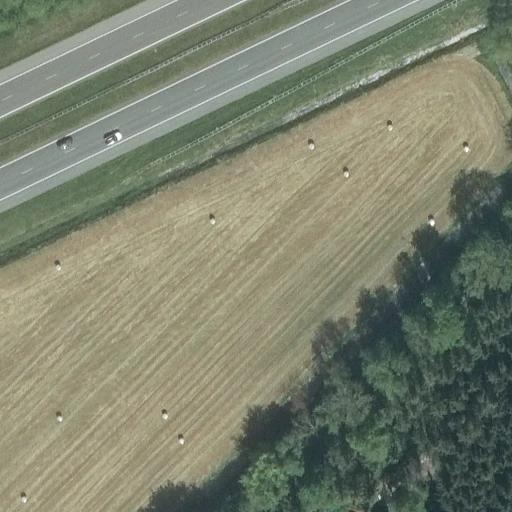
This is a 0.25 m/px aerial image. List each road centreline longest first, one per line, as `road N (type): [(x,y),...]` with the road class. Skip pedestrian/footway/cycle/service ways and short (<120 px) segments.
road 1 (motorway): [(0,185),(387,0)]
road 2 (motorway): [(210,0),(0,100)]
